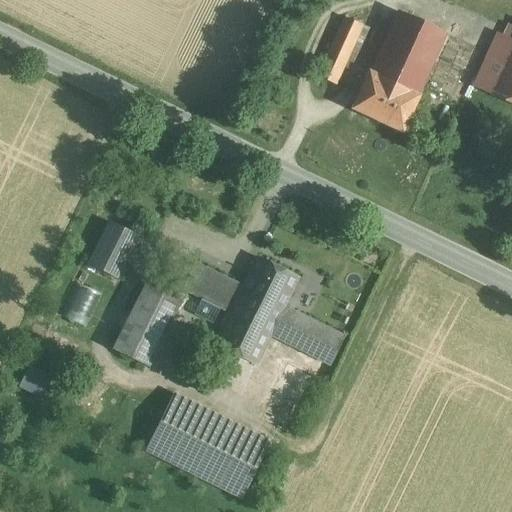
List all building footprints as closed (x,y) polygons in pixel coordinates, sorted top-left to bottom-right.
[(446,35),(399,12),(384,43),(431,66),(446,35)] [(343,17),(316,77),(335,86),(344,67),(351,70),(369,29),(343,17)] [(505,25),(500,35),(511,40),(511,24),(511,28),(505,25)] [(511,40),(500,35),(495,33),(471,86),(511,104),(511,40)] [(431,66),(384,43),(353,107),(400,130),(431,66)] [(138,236),(109,222),(88,265),(116,279),(138,236)] [(299,279),(256,257),(242,286),(240,291),(282,312),(285,308),(299,279)] [(195,263),(181,291),(192,296),(206,268),(195,263)] [(242,286),(206,268),(192,296),(201,300),(219,309),(228,314),(240,291),(242,286)] [(147,279),(112,350),(148,368),(183,296),(147,279)] [(63,314),(86,324),(100,292),(77,282),(63,314)] [(282,312),(240,291),(228,314),(213,345),(255,366),(270,336),(282,312)] [(219,309),(201,300),(194,315),(212,324),(219,309)] [(344,337),(285,308),(282,312),(270,336),(330,366),(344,337)] [(30,367),(20,388),(38,397),(48,376),(30,367)] [(270,443),(173,395),(145,451),(242,499),(270,443)]
